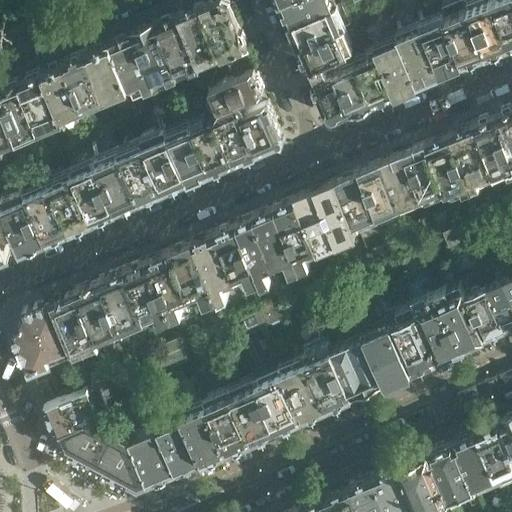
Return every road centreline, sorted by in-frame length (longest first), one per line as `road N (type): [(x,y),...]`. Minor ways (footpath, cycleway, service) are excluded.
road 1 (tertiary): [(179,511),(511,365)]
road 2 (residential): [(0,287),(322,152)]
road 3 (residential): [(322,152),(511,74)]
road 4 (residential): [(322,152),(255,0)]
road 5 (residential): [(134,0),(0,55)]
